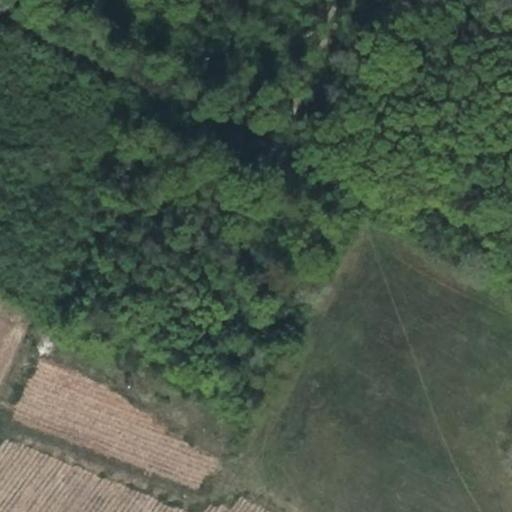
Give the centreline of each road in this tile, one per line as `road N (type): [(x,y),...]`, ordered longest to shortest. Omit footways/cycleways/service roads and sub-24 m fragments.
road 1 (track): [(511,281),(0,7)]
road 2 (track): [(276,511),(237,491),(370,205)]
